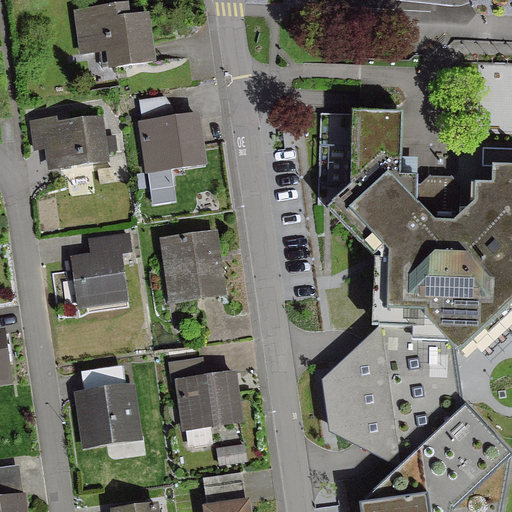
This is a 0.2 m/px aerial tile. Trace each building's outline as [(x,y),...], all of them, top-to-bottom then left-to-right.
[(129,19),(117,20),(115,8),(74,14),(80,55),(111,50),(114,68),(150,63),(144,17),(129,19)] [(201,166),(198,146),(194,116),(166,120),(162,100),(137,104),(149,189),(170,186),(168,171),(201,166)] [(467,209),(457,209),(458,189),(450,180),(441,180),(438,177),(435,180),(426,179),(418,188),(413,187),(413,179),(398,179),(400,115),(350,113),(347,186),(328,204),(378,257),(376,329),(406,330),(405,346),(449,348),(456,355),(511,301),(511,168),(490,168),(489,182),(468,182),(467,209)] [(33,151),(56,147),(59,168),(104,161),(103,153),(113,152),(111,137),(101,138),(98,120),(54,126),(53,120),(29,123),(33,151)] [(215,263),(214,258),(211,235),(161,242),(165,270),(171,269),(176,302),(219,296),(215,263)] [(98,256),(70,260),(73,283),(78,282),(81,305),(76,306),(77,308),(124,301),(117,254),(127,252),(125,238),(96,242),(98,256)] [(329,430),(403,467),(465,410),(456,355),(449,348),(405,346),(406,330),(376,329),(324,379),(329,430)] [(119,392),(116,370),(84,375),(89,411),(80,413),(85,444),(134,437),(127,391),(119,392)] [(238,423),(230,374),(176,382),(183,431),(238,423)] [(362,511),(499,511),(510,455),(465,410),(403,467),(362,505),(362,511)] [(218,466),(231,464),(229,449),(216,451),(218,466)] [(18,497),(13,498),(9,468),(0,469),(0,511),(16,511),(15,499),(18,499),(18,497)] [(244,511),(239,474),(201,480),(205,511),(244,511)]
